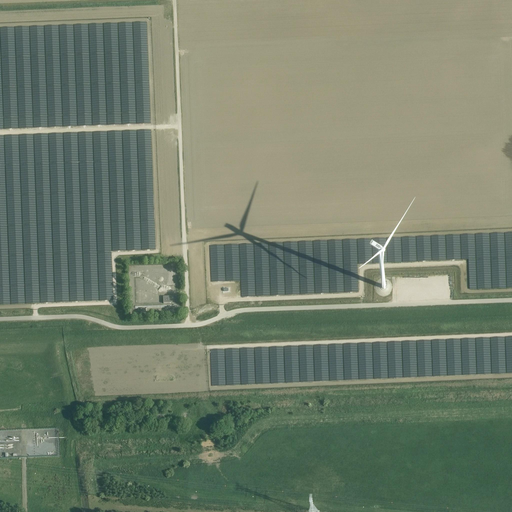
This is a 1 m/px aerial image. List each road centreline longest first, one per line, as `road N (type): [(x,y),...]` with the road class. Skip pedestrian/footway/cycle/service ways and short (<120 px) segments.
road 1 (track): [(511,300),(248,309),(195,325),(0,319)]
road 2 (unclassified): [(188,325),(174,0)]
